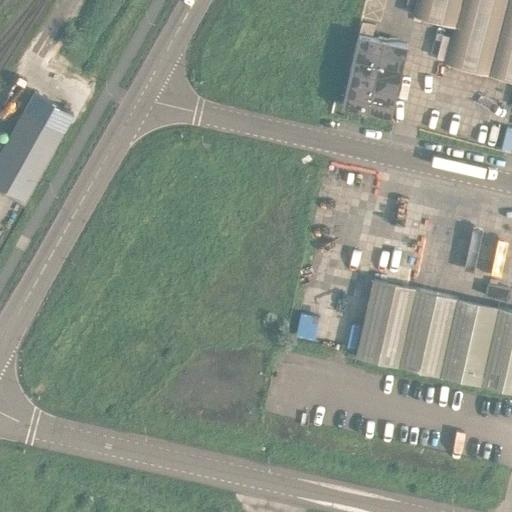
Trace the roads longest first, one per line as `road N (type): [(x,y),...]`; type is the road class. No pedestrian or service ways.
road 1 (unknown): [(404,0),(421,19),(419,48),(429,67),(511,84)]
road 2 (unknown): [(364,150),(340,293)]
